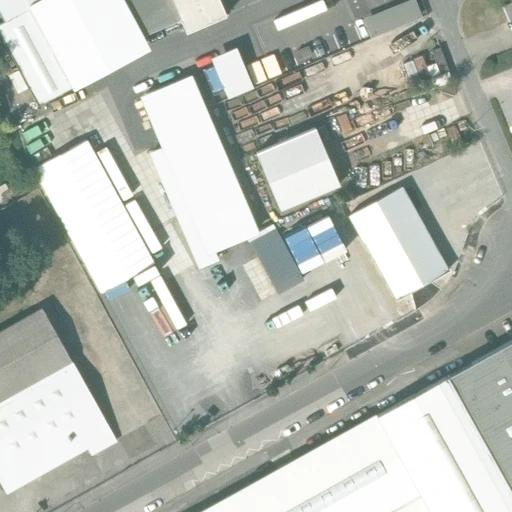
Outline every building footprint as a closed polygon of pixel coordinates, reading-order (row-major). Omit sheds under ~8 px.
[(0,0),(0,15),(4,23),(47,0),(48,0),(0,0)] [(4,23),(0,25),(0,40),(35,107),(89,79),(47,0),(4,23)] [(106,0),(126,44),(180,19),(171,0),(106,0)] [(217,0),(171,0),(180,19),(186,33),(225,16),(217,0)] [(511,0),(499,6),(511,36),(511,0)] [(413,4),(389,14),(394,27),(418,17),(413,4)] [(235,48),(210,58),(224,92),(227,99),(252,88),(235,48)] [(224,92),(213,66),(202,71),(213,96),(224,92)] [(249,209),(191,74),(144,94),(165,144),(151,150),(187,235),(184,236),(199,271),(201,270),(200,267),(215,261),(212,253),(202,229),(221,221),(249,209)] [(314,129),(255,153),(279,210),(338,186),(326,157),(314,129)] [(102,296),(154,266),(86,141),(32,169),(102,296)] [(401,187),(348,216),(395,301),(422,286),(448,271),(401,187)] [(258,233),(249,209),(221,221),(202,229),(212,253),(258,233)] [(276,295),(302,280),(273,228),(248,242),(260,265),(276,295)] [(329,265),(304,278),(310,290),(300,295),(324,343),(335,337),(320,307),(344,295),(329,265)] [(40,308),(0,331),(0,483),(6,494),(56,466),(87,449),(90,456),(116,441),(101,416),(100,417),(40,308)] [(313,359),(312,331),(292,332),(291,317),(253,320),(256,362),(313,359)] [(511,511),(511,340),(461,369),(377,416),(430,511),(511,511)] [(202,511),(430,511),(377,416),(263,478),(202,511)]
